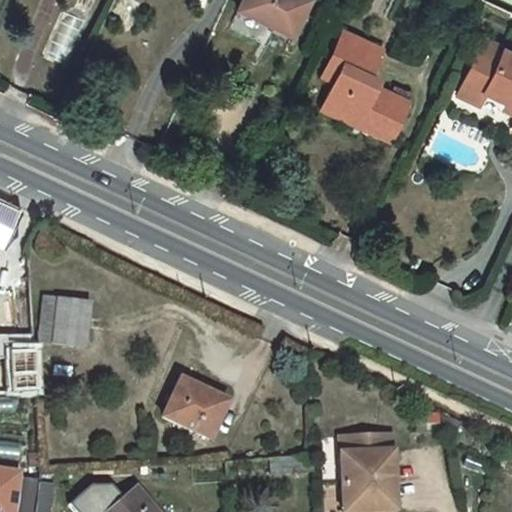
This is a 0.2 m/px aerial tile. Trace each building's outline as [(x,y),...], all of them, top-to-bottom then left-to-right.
[(309,0),(240,0),(236,9),(292,37),(309,0)] [(381,50),(341,32),(329,59),(341,65),(333,81),(323,103),(358,119),(357,121),(392,136),(407,103),(372,87),(376,80),(369,76),(381,50)] [(511,55),(499,49),(499,48),(481,38),(456,94),(477,104),(482,91),(511,105),(511,128),(511,129),(511,128),(511,55)] [(341,65),(329,59),(321,75),(333,81),(341,65)] [(358,119),(323,103),(320,109),(355,124),(357,121),(358,119)] [(0,393),(34,392),(33,352),(8,353),(9,367),(0,367),(0,247),(14,216),(0,209),(0,393)] [(43,297),(38,343),(85,348),(90,303),(43,297)] [(209,394),(179,380),(162,417),(209,439),(225,403),(208,396),(209,394)] [(383,433),(355,435),(356,451),(338,452),(341,511),(359,510),(358,511),(387,511),(387,509),(394,509),(391,449),(384,449),(383,433)] [(390,433),(383,433),(384,449),(391,449),(390,433)] [(355,435),(337,436),(338,452),(356,451),(355,435)] [(311,458),(268,461),(270,474),(312,471),(311,458)] [(11,511),(18,473),(0,470),(0,511),(11,511)] [(31,511),(37,480),(24,478),(18,511),(31,511)] [(155,511),(135,488),(106,511),(155,511)]
